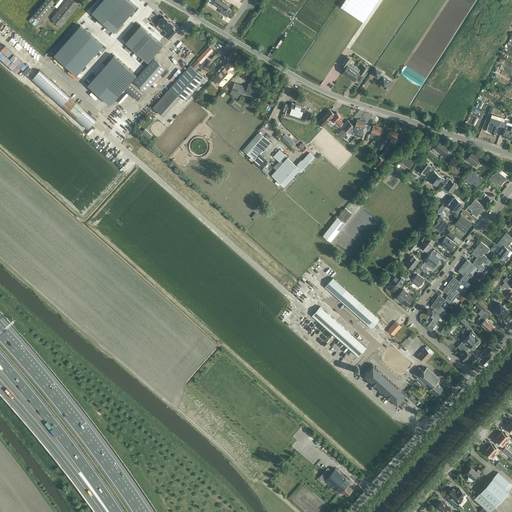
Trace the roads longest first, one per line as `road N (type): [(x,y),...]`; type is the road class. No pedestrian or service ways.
road 1 (unclassified): [(511,155),(311,85),(166,0)]
road 2 (unclassified): [(473,376),(414,322),(412,311),(511,187)]
road 3 (motorway): [(140,511),(0,333)]
road 4 (motorway): [(0,361),(116,511)]
road 5 (tertiary): [(352,511),(473,376)]
road 6 (motorway): [(0,382),(103,511)]
road 7 (residential): [(406,511),(511,394)]
road 8 (unknown): [(104,120),(115,102),(139,104),(167,75),(177,38),(194,16)]
road 9 (unknown): [(16,54),(36,90),(83,131),(99,129)]
